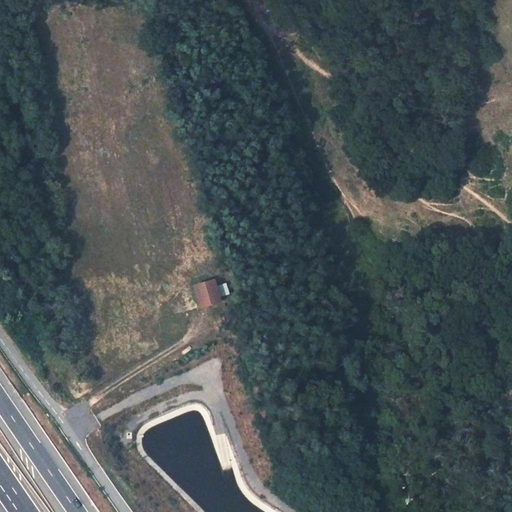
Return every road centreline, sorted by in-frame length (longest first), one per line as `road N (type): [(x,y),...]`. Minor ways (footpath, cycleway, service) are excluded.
road 1 (track): [(55,414),(193,327),(184,293),(145,238),(129,177)]
road 2 (unclassified): [(127,511),(0,335)]
road 3 (motorway): [(78,511),(0,396)]
